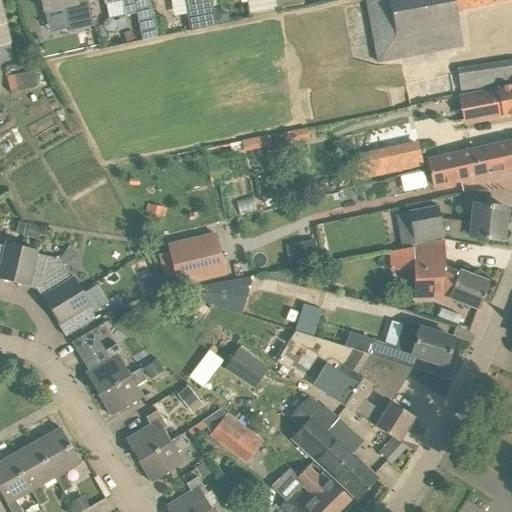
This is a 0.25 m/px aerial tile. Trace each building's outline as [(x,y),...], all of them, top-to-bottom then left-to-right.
[(75,0),(41,0),(45,13),(64,9),(69,31),(94,26),(88,0),(82,0),(76,1),(75,0)] [(137,0),(135,1),(134,0),(103,0),(105,5),(106,4),(110,19),(137,13),(143,41),(158,38),(149,0),(137,0)] [(170,0),(173,16),(185,14),(186,19),(188,19),(190,31),(215,27),(210,0),(170,0)] [(246,0),(249,13),(251,13),(251,17),(277,13),(275,0),(246,0)] [(275,0),(277,13),(278,13),(277,9),(304,4),(302,0),(275,0)] [(457,10),(504,1),(511,0),(367,0),(364,1),(377,65),(464,47),(457,10)] [(13,59),(1,10),(0,5),(0,64),(1,65),(0,63),(13,59)] [(215,12),(217,24),(230,21),(228,14),(223,10),(215,12)] [(132,29),(123,33),(127,42),(135,38),(132,29)] [(460,92),(511,83),(511,60),(456,69),(460,92)] [(11,93),(38,87),(34,71),(8,76),(11,93)] [(460,100),(464,120),(488,115),(488,119),(511,114),(511,85),(497,88),(497,89),(459,96),(460,100)] [(281,135),(282,138),(285,149),(296,146),(295,144),(309,140),(306,128),(293,132),(281,135)] [(242,142),(243,148),(244,151),(260,148),(258,138),(242,141),(242,142)] [(362,180),(422,166),(417,141),(356,155),(362,180)] [(511,172),(511,141),(428,160),(432,180),(434,189),(511,172)] [(506,208),(486,206),(471,204),(469,225),(441,222),(438,207),(408,213),(410,222),(401,224),(405,247),(412,246),(414,246),(414,244),(444,240),(443,234),(483,238),(503,240),(506,208)] [(167,209),(161,208),(147,205),(145,213),(159,217),(165,218),(167,209)] [(20,220),(16,233),(24,236),(28,223),(20,220)] [(29,224),(25,236),(39,240),(43,228),(29,224)] [(169,246),(178,285),(225,274),(216,235),(169,246)] [(316,239),(293,243),(296,260),(319,256),(316,239)] [(471,275),(460,271),(459,272),(445,267),(444,241),(414,246),(412,246),(414,300),(443,299),(448,301),(448,298),(460,303),(479,310),(487,289),(490,282),(471,275)] [(13,283),(22,247),(5,243),(3,247),(0,246),(0,280),(3,281),(3,280),(13,283)] [(69,246),(59,261),(62,266),(77,258),(69,246)] [(37,290),(59,261),(38,255),(38,252),(22,247),(13,283),(23,285),(22,286),(37,290)] [(45,303),(46,302),(52,313),(84,293),(73,277),(71,279),(62,266),(59,261),(37,290),(45,303)] [(198,300),(241,314),(251,277),(202,285),(198,300)] [(150,295),(160,290),(154,278),(144,283),(150,295)] [(65,337),(95,319),(88,309),(92,306),(84,293),(52,313),(56,319),(55,320),(65,337)] [(454,339),(435,333),(403,323),(396,347),(372,340),(368,354),(412,369),(416,357),(446,366),(454,339)] [(398,442),(414,417),(391,402),(393,401),(392,400),(412,369),(368,354),(368,355),(295,332),(276,363),(398,442)] [(72,343),(84,363),(93,358),(80,338),(72,343)] [(98,395),(130,376),(122,364),(127,361),(117,344),(106,351),(110,358),(85,373),(98,395)] [(225,369),(254,388),(268,368),(238,348),(225,369)] [(151,380),(164,371),(157,360),(144,368),(151,380)] [(111,416),(144,397),(137,386),(146,380),(140,370),(130,376),(98,395),(111,416)] [(188,387),(177,395),(192,414),(202,405),(188,387)] [(378,479),(328,432),(339,420),(314,397),(312,400),(308,396),(296,409),(308,420),(290,439),(358,501),(378,479)] [(170,442),(163,430),(167,428),(157,411),(146,418),(150,425),(126,440),(139,461),(170,442)] [(263,442),(228,414),(210,436),(246,464),(263,442)] [(207,427),(202,421),(188,430),(192,436),(207,427)] [(63,473),(80,463),(60,428),(36,442),(56,478),(63,490),(62,491),(63,493),(72,488),(63,473)] [(152,483),(184,463),(178,453),(187,447),(180,436),(170,442),(139,461),(152,483)] [(39,506),(48,502),(40,487),(56,478),(36,442),(12,456),(32,492),(39,506)] [(22,511),(17,501),(32,492),(12,456),(0,462),(0,492),(11,511),(22,511)] [(196,469),(201,479),(211,473),(206,463),(196,469)] [(337,511),(350,499),(323,472),(318,477),(308,467),(295,480),(309,495),(306,497),(297,489),(280,507),(284,511),(337,511)] [(169,511),(204,511),(220,503),(212,491),(207,494),(197,478),(186,485),(190,491),(166,506),(169,511)] [(226,511),(221,502),(220,503),(204,511),(226,511)]
